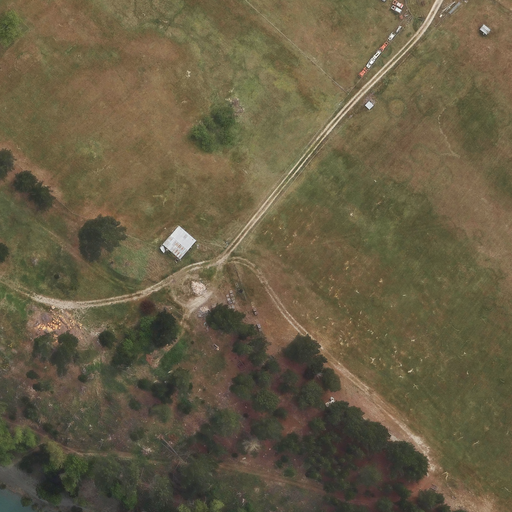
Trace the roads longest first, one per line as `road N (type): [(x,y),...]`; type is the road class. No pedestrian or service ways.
road 1 (track): [(430,0),(414,30),(332,116),(221,255),(120,293),(74,301),(14,273)]
road 2 (track): [(221,255),(242,256),(258,271),(280,309),(401,432)]
